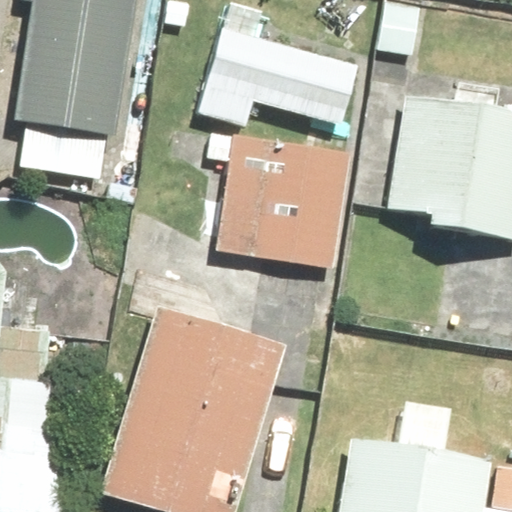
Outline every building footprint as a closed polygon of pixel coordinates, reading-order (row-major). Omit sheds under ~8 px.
[(91,183),(124,0),(12,0),(11,4),(24,6),(2,123),(19,126),(11,169),(91,183)] [(405,58),(413,10),(380,5),(373,53),(405,58)] [(255,16),(221,7),(190,117),(235,130),(242,104),(331,129),(348,70),(248,42),(255,16)] [(511,246),(511,118),(398,102),(381,212),(414,217),(412,231),(511,246)] [(326,273),(343,157),(205,137),(202,160),(222,163),(208,256),(326,273)] [(133,511),(226,511),(276,350),(148,311),(90,499),(133,511)] [(0,511),(52,511),(65,391),(54,390),(57,363),(39,361),(42,335),(0,330),(0,511)] [(389,450),(343,442),(331,511),(466,511),(474,464),(435,457),(442,414),(396,406),(389,450)]
